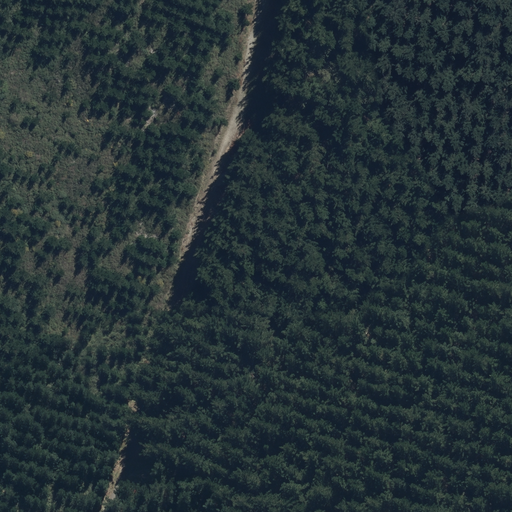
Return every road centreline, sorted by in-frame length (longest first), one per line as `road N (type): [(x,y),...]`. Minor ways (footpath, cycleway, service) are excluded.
road 1 (track): [(256,0),(117,511)]
road 2 (track): [(133,458),(276,511)]
